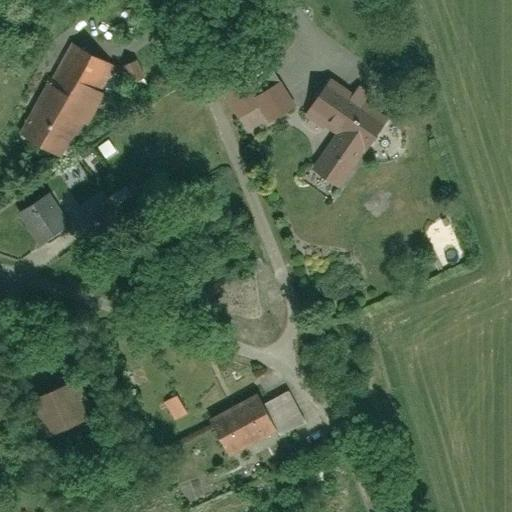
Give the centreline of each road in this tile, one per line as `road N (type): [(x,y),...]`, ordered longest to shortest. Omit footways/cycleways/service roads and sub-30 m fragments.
road 1 (residential): [(0,274),(269,362),(295,347),(168,0)]
road 2 (track): [(369,511),(295,347)]
